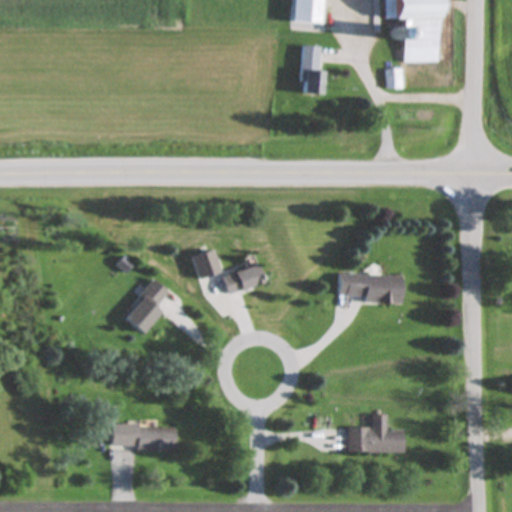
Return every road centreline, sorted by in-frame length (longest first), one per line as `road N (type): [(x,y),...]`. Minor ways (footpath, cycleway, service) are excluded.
road 1 (residential): [(477,511),(473,0)]
road 2 (secondary): [(511,176),(0,176)]
road 3 (residential): [(368,511),(0,509)]
road 4 (residential): [(258,511),(255,372)]
